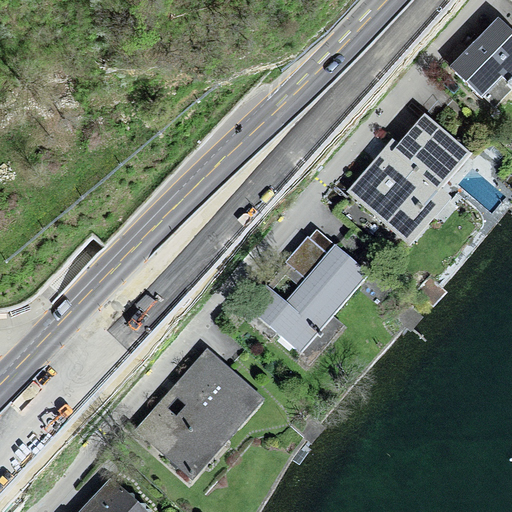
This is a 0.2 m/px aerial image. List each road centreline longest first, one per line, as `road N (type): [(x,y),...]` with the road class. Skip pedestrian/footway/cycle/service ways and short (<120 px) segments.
road 1 (residential): [(46,511),(494,0)]
road 2 (primary): [(407,0),(0,431)]
